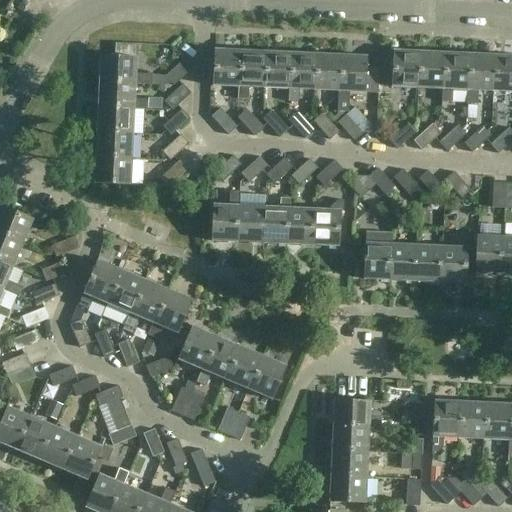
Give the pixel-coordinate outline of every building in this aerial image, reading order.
[(115,44),(114,56),(137,57),(137,45),(115,44)] [(238,88),(240,51),(214,50),(212,87),(237,88),(238,88)] [(417,89),(419,51),(392,50),(391,69),(390,87),(417,89)] [(263,89),(265,52),(240,51),(238,88),(237,88),(237,99),(248,99),(248,89),(263,89)] [(442,90),(444,53),(419,51),(417,89),(441,90),(442,90)] [(265,52),(263,89),(288,90),(290,53),(265,52)] [(314,91),(315,54),(290,53),(288,90),(314,91)] [(468,91),(469,54),(444,53),(442,90),(441,90),(441,101),(452,102),(452,90),(467,91),(468,91)] [(339,93),(341,55),(315,54),(314,91),(338,93),(339,93)] [(493,92),(494,55),(469,54),(468,91),(467,91),(467,103),(477,104),(478,92),(493,92)] [(379,68),(366,68),(367,56),(341,55),(339,93),(338,93),(337,111),(349,111),(349,93),(378,94),(379,68)] [(511,56),(494,55),(493,92),(511,93),(511,56)] [(99,56),(98,82),(135,84),(135,83),(151,84),(152,74),(136,73),(137,57),(99,56)] [(173,86),(179,81),(192,69),(183,59),(164,76),(173,86)] [(380,87),(390,87),(391,69),(381,68),(380,87)] [(152,75),(151,85),(164,85),(171,83),(164,76),(152,75)] [(135,99),(135,84),(98,82),(97,107),(134,109),(145,110),(146,100),(135,99)] [(172,111),(177,106),(191,94),(182,85),(164,102),(172,111)] [(133,135),(134,109),(97,107),(96,133),(133,135)] [(221,109),(211,117),(227,136),(237,127),(221,109)] [(237,118),(242,123),(254,137),(263,128),(246,109),(237,118)] [(171,136),(177,132),(190,120),(181,110),(163,127),(171,136)] [(262,119),(267,125),(279,138),(289,130),(271,111),(262,119)] [(287,120),(293,126),(304,139),(314,131),(297,112),(287,120)] [(312,122),(318,127),(330,140),(339,132),(322,113),(312,122)] [(337,122),(343,129),(354,141),(363,133),(346,114),(337,122)] [(407,123),(388,140),(396,150),(415,132),(407,123)] [(432,124),(413,141),(421,150),(440,133),(432,124)] [(457,125),(438,142),(446,151),(465,134),(457,125)] [(483,126),(463,143),(472,153),(491,136),(483,126)] [(511,131),(508,127),(489,145),(498,154),(511,141),(511,131)] [(132,160),(133,135),(96,133),(95,158),(132,160)] [(170,161),(175,157),(189,145),(180,135),(161,152),(170,161)] [(233,155),(214,172),(223,182),(242,165),(233,155)] [(248,183),(267,166),(259,157),(240,174),(248,183)] [(131,186),(132,160),(95,158),(93,184),(131,186)] [(273,184),(293,167),(284,158),(265,175),(273,184)] [(299,186),(318,169),(309,159),(290,176),(299,186)] [(324,187),(343,170),(334,160),(315,177),(324,187)] [(187,170),(179,161),(160,178),(169,187),(187,170)] [(394,187),(390,182),(377,168),(368,177),(385,196),(394,187)] [(419,188),(414,183),(402,170),(393,178),(410,196),(419,188)] [(444,189),(440,184),(428,171),(418,179),(435,198),(444,189)] [(470,190),(457,175),(453,172),(444,180),(461,199),(470,190)] [(491,208),(503,209),(505,184),(493,183),(491,208)] [(511,184),(505,184),(503,209),(511,209),(511,184)] [(212,205),(212,206),(210,242),(237,243),(239,206),(240,206),(240,192),(230,191),(229,206),(212,205)] [(264,207),(262,244),(288,245),(289,208),(290,208),(290,198),(280,197),(279,208),(264,207)] [(330,210),(314,209),(313,246),(339,247),(340,210),(343,210),(343,200),(338,200),(330,206),(330,210)] [(0,233),(24,243),(34,219),(0,205),(0,233)] [(239,206),(237,243),(262,244),(264,207),(240,206),(239,206)] [(289,208),(288,245),(313,246),(314,209),(290,208),(289,208)] [(389,282),(391,244),(392,233),(365,232),(363,280),(389,282)] [(0,261),(14,267),(24,243),(0,233),(0,261)] [(501,275),(502,238),(476,236),(474,274),(501,275)] [(80,249),(75,237),(51,246),(56,258),(80,249)] [(511,237),(502,238),(501,275),(511,275),(511,237)] [(416,245),(391,244),(389,282),(415,283),(416,245)] [(441,246),(416,245),(415,283),(440,284),(441,246)] [(468,247),(441,246),(440,284),(466,285),(468,247)] [(106,304),(120,270),(97,260),(78,306),(88,310),(92,299),(106,304)] [(8,280),(14,267),(0,261),(0,288),(4,290),(19,296),(23,287),(8,280)] [(46,282),(53,280),(69,273),(65,262),(41,271),(46,282)] [(145,280),(120,270),(106,304),(128,314),(131,315),(145,280)] [(153,324),(168,289),(145,280),(131,315),(128,314),(124,325),(134,329),(139,318),(152,323),(153,324)] [(59,296),(55,285),(32,294),(36,305),(59,296)] [(0,299),(4,290),(0,288),(0,314),(18,322),(20,316),(10,312),(6,308),(0,305),(0,299)] [(153,324),(152,323),(147,335),(157,339),(162,328),(178,334),(193,300),(168,289),(153,324)] [(50,319),(45,307),(22,317),(26,329),(50,319)] [(82,320),(70,325),(79,348),(91,344),(82,320)] [(201,370),(216,336),(192,326),(177,360),(201,370)] [(40,342),(36,331),(12,340),(16,352),(40,342)] [(94,335),(97,342),(104,359),(115,354),(105,331),(94,335)] [(224,380),(239,346),(216,336),(201,370),(196,382),(205,386),(210,374),(224,380)] [(127,368),(138,364),(129,341),(118,345),(127,368)] [(248,390),(262,356),(239,346),(224,380),(248,390)] [(2,364),(7,375),(30,366),(26,354),(2,364)] [(248,390),(272,400),(286,366),(262,356),(248,390)] [(169,357),(146,366),(150,378),(173,369),(169,357)] [(35,377),(30,366),(7,375),(11,386),(35,377)] [(53,387),(77,378),(72,367),(49,376),(53,387)] [(76,397),(100,388),(95,376),(72,385),(76,397)] [(118,386),(101,393),(95,395),(99,407),(103,406),(114,432),(131,426),(120,399),(123,398),(118,386)] [(181,388),(172,409),(171,411),(182,416),(192,393),(181,388)] [(192,393),(182,416),(193,421),(203,398),(192,393)] [(371,401),(368,401),(334,399),(332,426),(369,428),(380,429),(381,418),(370,418),(371,401)] [(458,439),(460,402),(433,400),(431,438),(432,438),(431,451),(437,451),(442,447),(442,438),(458,439)] [(485,403),(460,402),(458,439),(484,440),(485,403)] [(423,419),(424,403),(415,403),(414,419),(423,419)] [(509,441),(511,404),(485,403),(484,440),(509,441)] [(7,406),(0,422),(0,443),(17,451),(31,416),(7,406)] [(228,436),(238,413),(227,408),(217,431),(228,436)] [(228,436),(240,441),(250,418),(238,413),(228,436)] [(31,416),(17,451),(40,461),(55,426),(31,416)] [(55,426),(40,461),(63,471),(78,436),(55,426)] [(132,426),(131,426),(114,432),(108,435),(113,446),(137,437),(132,426)] [(368,453),(369,428),(332,426),(331,451),(368,453)] [(164,453),(161,446),(155,430),(143,434),(152,458),(164,453)] [(78,436),(63,471),(88,481),(102,447),(78,436)] [(187,463),(184,457),(177,439),(166,444),(176,468),(187,463)] [(413,439),(412,455),(421,456),(422,439),(413,439)] [(211,473),(202,450),(190,454),(199,478),(211,473)] [(367,478),(368,453),(331,451),(330,476),(367,478)] [(421,470),(421,456),(412,455),(401,455),(401,470),(421,470)] [(84,508),(93,511),(110,511),(123,484),(124,484),(129,472),(119,468),(114,480),(99,474),(84,508)] [(365,504),(367,478),(330,476),(328,502),(365,504)] [(447,505),(460,493),(456,487),(460,483),(457,479),(439,478),(429,486),(447,505)] [(465,479),(460,483),(456,487),(460,493),(473,506),(482,498),(465,479)] [(405,506),(410,506),(419,507),(420,481),(406,480),(405,506)] [(481,489),(486,494),(498,508),(507,499),(490,480),(481,489)] [(110,511),(140,511),(148,494),(124,484),(123,484),(110,511)] [(160,500),(148,494),(140,511),(166,511),(170,504),(169,503),(174,491),(165,488),(160,500)]
